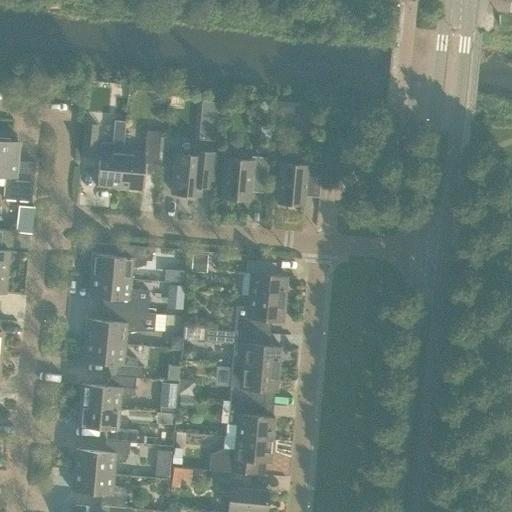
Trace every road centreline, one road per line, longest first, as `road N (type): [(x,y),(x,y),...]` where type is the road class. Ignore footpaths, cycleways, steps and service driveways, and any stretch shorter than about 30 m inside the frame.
road 1 (residential): [(17,511),(43,239),(60,219)]
road 2 (residential): [(327,245),(60,219)]
road 3 (residential): [(298,511),(327,245)]
road 4 (tertiary): [(431,258),(457,0)]
road 5 (tertiary): [(407,511),(431,258)]
road 6 (residential): [(60,219),(67,118),(0,112)]
